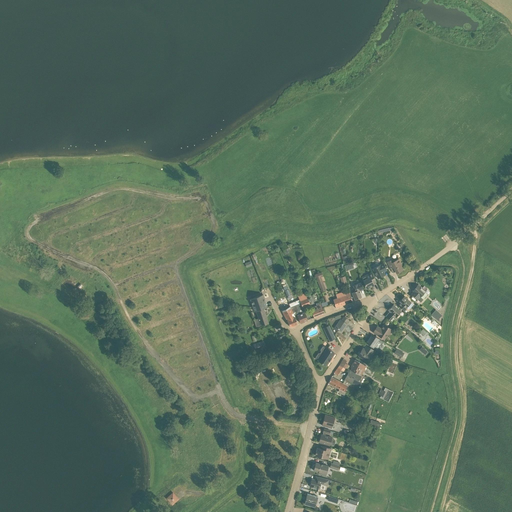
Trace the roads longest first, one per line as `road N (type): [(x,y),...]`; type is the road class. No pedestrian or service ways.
road 1 (track): [(471,227),(475,243),(455,349),(461,421),(440,511)]
road 2 (residential): [(371,299),(451,245),(511,189)]
road 3 (residential): [(286,511),(320,384)]
